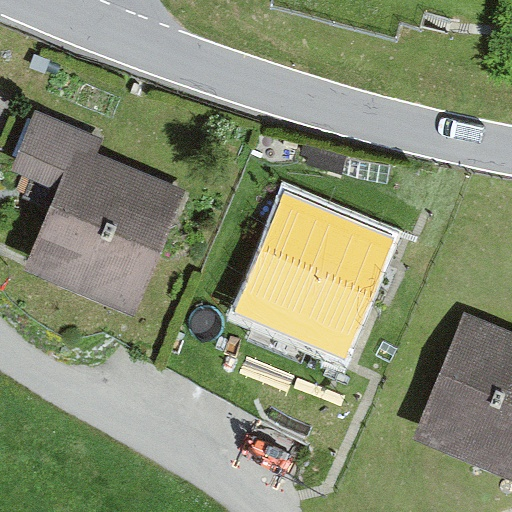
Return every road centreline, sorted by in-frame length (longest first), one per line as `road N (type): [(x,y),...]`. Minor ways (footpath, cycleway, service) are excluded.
road 1 (tertiary): [(511,148),(409,129),(121,39)]
road 2 (residential): [(0,341),(268,511)]
